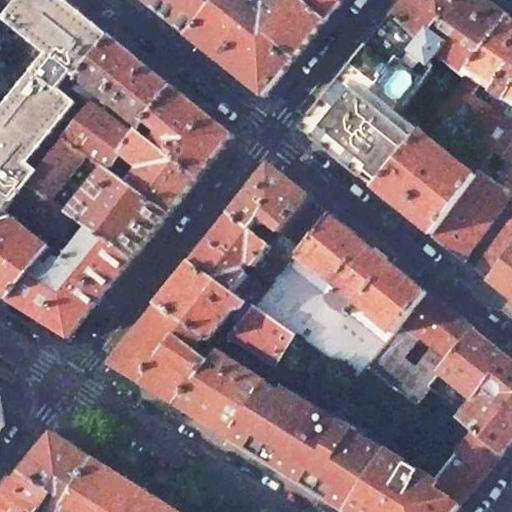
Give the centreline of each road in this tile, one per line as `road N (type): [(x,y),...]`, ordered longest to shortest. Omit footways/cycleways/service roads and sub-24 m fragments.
road 1 (residential): [(268,132),(65,382)]
road 2 (residential): [(268,132),(511,333)]
road 3 (residential): [(65,382),(276,511)]
road 4 (residential): [(108,0),(268,132)]
road 5 (residential): [(379,0),(268,132)]
